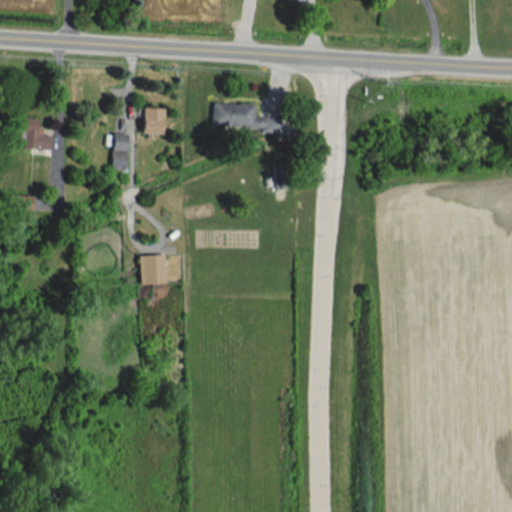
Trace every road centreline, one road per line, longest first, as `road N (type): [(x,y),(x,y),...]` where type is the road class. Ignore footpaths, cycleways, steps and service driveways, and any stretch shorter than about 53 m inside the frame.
road 1 (tertiary): [(0,36),(511,61)]
road 2 (residential): [(320,56),(325,511)]
